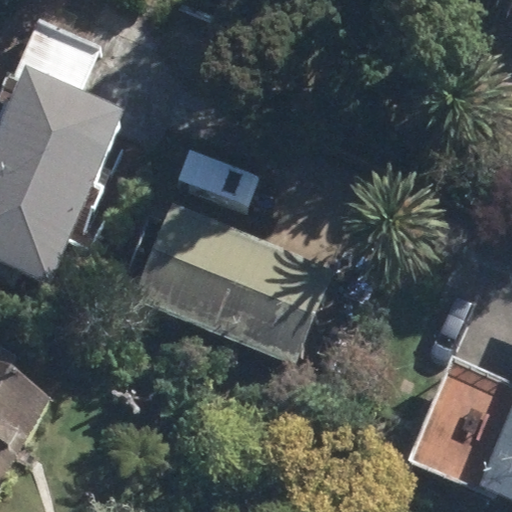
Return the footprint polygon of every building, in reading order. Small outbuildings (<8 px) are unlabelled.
[(44,70),(0,168),(0,258),(66,287),(143,114),(44,70)] [(351,271),(186,204),(145,303),(311,370),(351,271)] [(0,499),(74,380),(0,333),(0,499)] [(511,438),(490,490),(511,498),(511,438)] [(453,511),(457,504),(413,484),(400,511),(453,511)]
